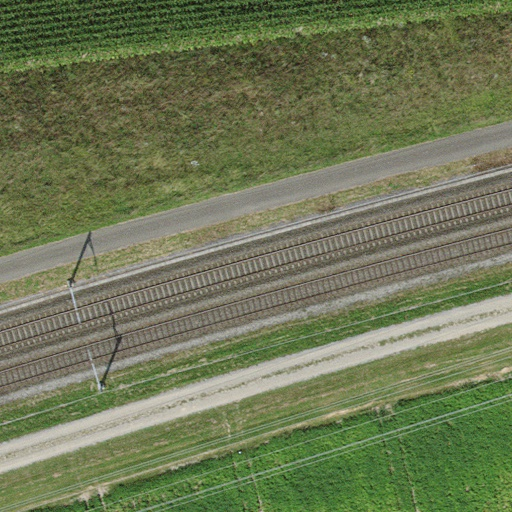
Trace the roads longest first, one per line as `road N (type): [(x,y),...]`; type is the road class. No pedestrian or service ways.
road 1 (track): [(511,311),(0,461)]
road 2 (track): [(511,107),(0,244)]
